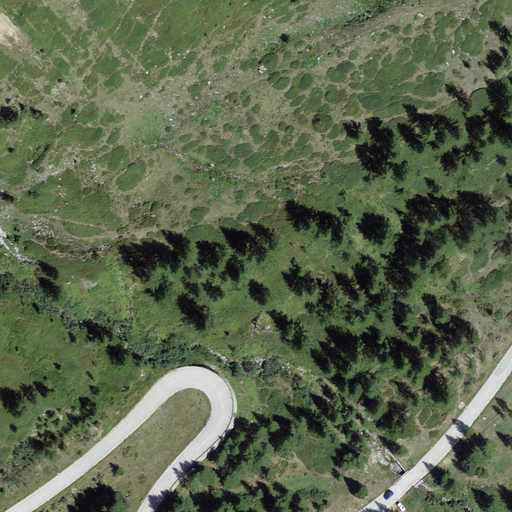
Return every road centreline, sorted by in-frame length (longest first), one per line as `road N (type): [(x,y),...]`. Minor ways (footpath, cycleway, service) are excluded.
road 1 (secondary): [(146,511),(220,417),(214,387),(192,377),(162,391),(89,460),(17,511)]
road 2 (secondary): [(511,357),(435,454),(370,511)]
